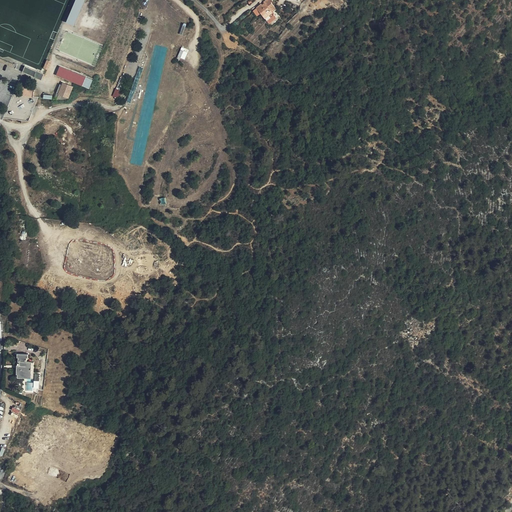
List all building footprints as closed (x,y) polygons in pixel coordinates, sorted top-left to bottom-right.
[(75,0),(67,21),(75,25),(85,0),(75,0)] [(262,5),(261,4),(257,8),(265,18),(272,12),(271,11),(276,8),(271,2),(273,1),(272,0),(266,0),(264,2),(265,3),(262,5)] [(274,15),(272,12),(265,18),(267,21),(274,15)] [(182,47),(178,56),(185,59),(189,49),(182,47)] [(57,65),(54,74),(84,85),(87,78),(57,65)] [(42,72),(26,66),(24,71),(43,78),(45,73),(42,72)] [(33,87),(22,82),(19,90),(30,94),(33,87)] [(73,85),(65,82),(61,91),(70,94),(73,85)] [(28,354),(19,353),(18,361),(20,362),(20,368),(18,368),(18,374),(32,374),(32,362),(27,361),(27,357),(28,357),(28,354)]
